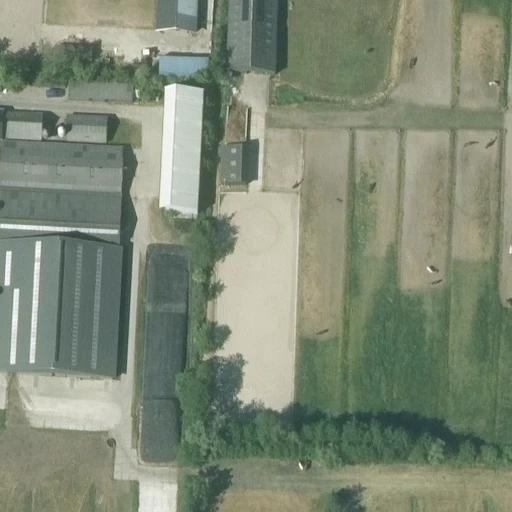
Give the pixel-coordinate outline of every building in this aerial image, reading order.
[(156,0),(155,35),(197,37),(198,0),(156,0)] [(274,76),(276,0),(228,0),(226,75),(274,76)] [(159,78),(208,79),(209,63),(160,60),(159,78)] [(68,101),(132,104),(133,89),(69,86),(68,101)] [(198,216),(202,95),(163,94),(160,215),(198,216)] [(1,141),(41,142),(43,116),(2,115),(2,113),(0,113),(0,142),(1,143),(1,141)] [(66,142),(106,144),(108,120),(67,118),(66,142)] [(0,374),(112,381),(119,247),(122,198),(121,198),(123,151),(2,144),(0,179),(0,374)] [(220,186),(245,187),(246,150),(229,150),(221,150),(220,186)]
